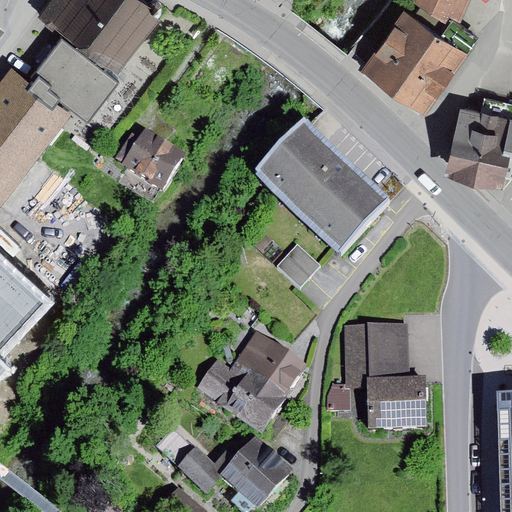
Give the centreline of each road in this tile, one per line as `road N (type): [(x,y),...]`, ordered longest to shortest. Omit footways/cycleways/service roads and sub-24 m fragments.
road 1 (primary): [(217,0),(351,96),(494,235)]
road 2 (residential): [(494,235),(466,284),(457,338),(462,511)]
